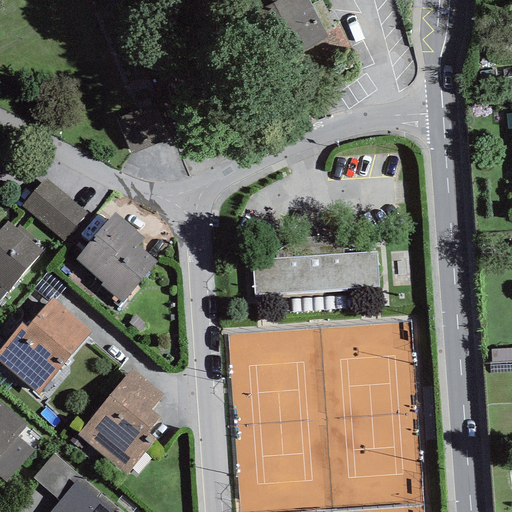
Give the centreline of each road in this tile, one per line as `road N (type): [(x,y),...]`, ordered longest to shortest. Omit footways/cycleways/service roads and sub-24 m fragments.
road 1 (tertiary): [(441,113),(471,511)]
road 2 (residential): [(214,511),(193,214)]
road 3 (residential): [(441,113),(330,128),(228,170),(193,214)]
road 4 (residential): [(193,214),(0,123)]
